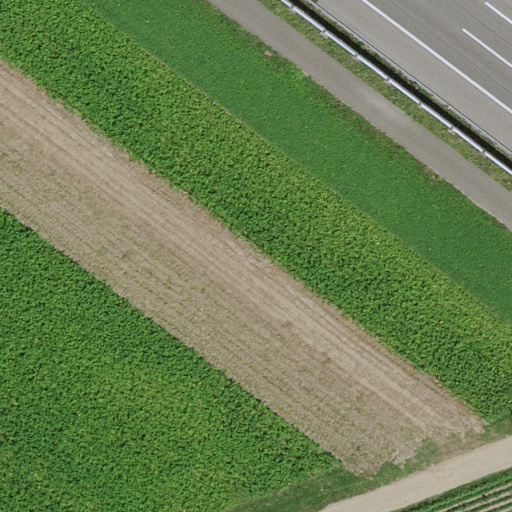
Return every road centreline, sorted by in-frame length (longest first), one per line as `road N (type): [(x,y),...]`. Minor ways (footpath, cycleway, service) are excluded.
road 1 (track): [(511,212),(231,0)]
road 2 (track): [(511,450),(352,511)]
